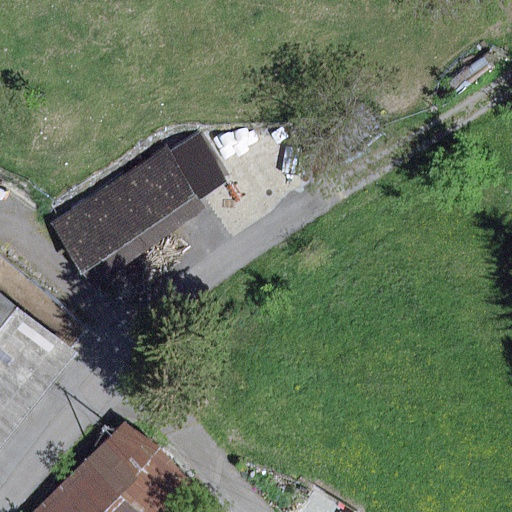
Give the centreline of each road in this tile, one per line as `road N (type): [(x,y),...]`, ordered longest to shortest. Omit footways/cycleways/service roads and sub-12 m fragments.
road 1 (residential): [(10,511),(130,353),(181,300),(346,188)]
road 2 (track): [(346,188),(511,84)]
